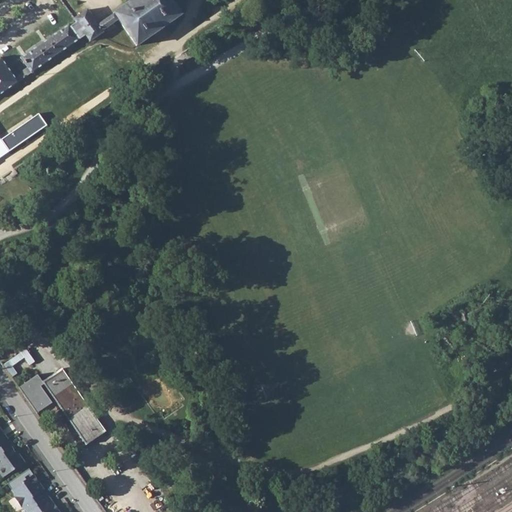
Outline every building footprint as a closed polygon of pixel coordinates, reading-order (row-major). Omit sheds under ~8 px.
[(74,19),(76,22),(85,35),(90,41),(118,20),(137,45),(181,14),(170,0),(131,0),(98,25),(87,9),(74,19)] [(85,35),(76,22),(71,26),(69,23),(21,57),(28,68),(15,78),(1,57),(0,57),(0,94),(23,78),(85,35)] [(43,384),(85,445),(104,431),(60,369),(42,382),(43,384)] [(36,414),(52,403),(40,386),(43,384),(42,382),(37,375),(17,388),(36,414)] [(0,446),(8,441),(3,434),(1,435),(0,434),(0,446)] [(23,464),(8,441),(0,446),(0,475),(2,479),(23,464)] [(11,491),(21,509),(24,510),(25,511),(28,511),(48,498),(32,476),(11,491)] [(28,511),(57,511),(56,510),(54,511),(51,507),(53,506),(48,498),(28,511)]
